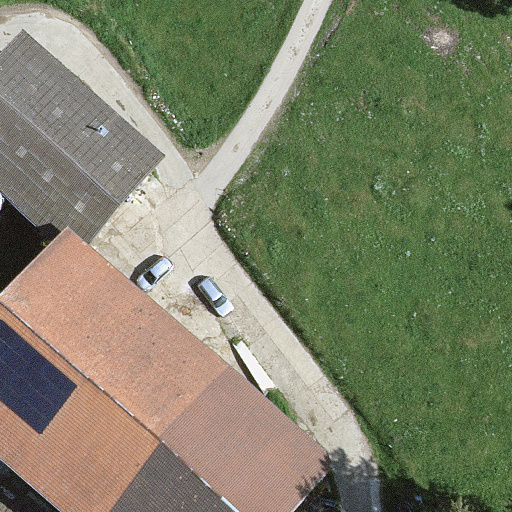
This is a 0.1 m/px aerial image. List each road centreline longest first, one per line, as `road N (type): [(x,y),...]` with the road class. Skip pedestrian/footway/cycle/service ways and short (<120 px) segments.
road 1 (unclassified): [(358,511),(337,428),(196,230),(203,198),(256,119),(316,0)]
road 2 (track): [(0,25),(49,17),(81,45),(203,198)]
